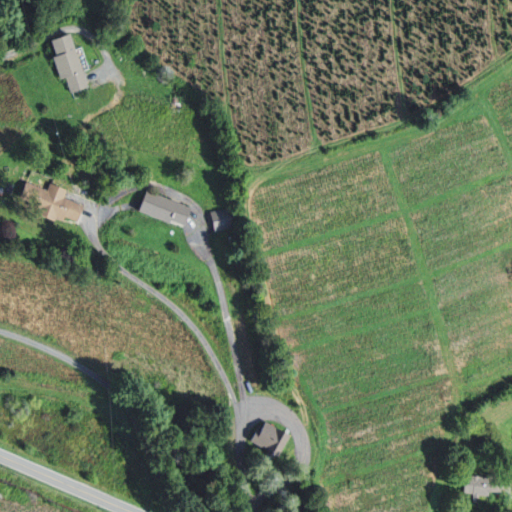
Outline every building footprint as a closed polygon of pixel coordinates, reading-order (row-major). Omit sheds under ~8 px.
[(70,89),(53,31),(25,39),(38,80),(50,76),(56,93),(70,89)] [(77,225),(83,206),(62,199),(66,189),(50,183),(48,189),(27,182),(19,205),(77,225)] [(135,210),(179,230),(188,210),(145,189),(135,210)] [(291,437),(278,464),(263,457),(266,450),(255,444),(264,425),(291,437)] [(497,477),(459,475),(458,496),(483,498),(483,493),(496,493),(497,477)]
